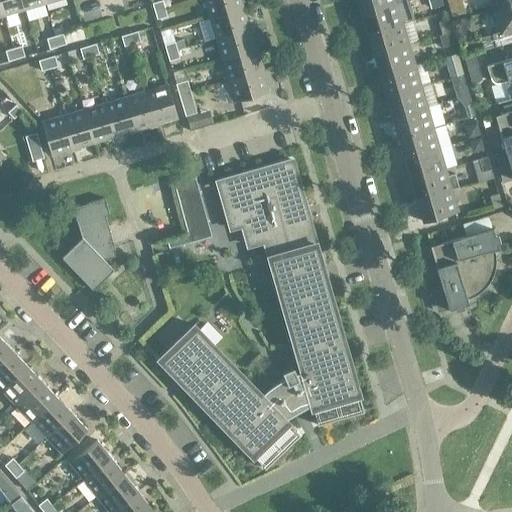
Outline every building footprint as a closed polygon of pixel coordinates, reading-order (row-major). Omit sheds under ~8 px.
[(0,0),(0,4),(3,16),(24,10),(21,0),(0,0)] [(21,0),(24,10),(45,4),(43,0),(21,0)] [(152,3),(154,12),(165,9),(162,0),(152,3)] [(204,0),(209,18),(243,8),(240,0),(204,0)] [(357,0),(361,13),(405,0),(357,0)] [(407,0),(405,0),(361,13),(368,34),(402,24),(414,20),(407,0)] [(461,0),(446,0),(451,16),(465,12),(461,0)] [(511,0),(491,0),(494,10),(511,4),(511,0)] [(501,32),(493,34),(496,47),(511,42),(511,4),(494,10),(501,32)] [(249,28),(243,8),(209,18),(216,39),(251,28),(249,28)] [(165,9),(154,12),(157,20),(167,17),(165,9)] [(438,22),(442,34),(450,32),(447,19),(438,22)] [(402,24),(368,34),(374,54),(408,44),(402,24)] [(251,29),(251,28),(216,39),(222,60),(255,50),(250,30),(251,29)] [(137,32),(129,34),(132,45),(141,42),(137,32)] [(443,47),(454,44),(450,32),(442,34),(439,35),(443,47)] [(63,34),(54,36),(58,47),(66,44),(63,34)] [(129,34),(121,36),(124,47),(132,45),(129,34)] [(493,34),(482,37),(486,50),(496,47),(493,34)] [(46,39),(49,49),(58,47),(54,36),(46,39)] [(164,45),(166,53),(177,50),(175,42),(164,45)] [(96,44),(88,46),(91,57),(99,54),(96,44)] [(408,44),(374,54),(380,75),(414,65),(408,44)] [(21,46),(13,48),(16,59),(24,57),(21,46)] [(88,46),(79,49),(83,59),(91,57),(88,46)] [(16,59),(13,48),(5,51),(8,62),(16,59)] [(177,50),(166,53),(169,61),(179,58),(177,50)] [(261,70),(255,50),(222,60),(228,80),(263,70),(263,69),(261,70)] [(457,53),(444,56),(448,68),(450,78),(463,74),(460,64),(457,53)] [(482,80),(475,54),(464,57),(472,83),(482,80)] [(54,56),(46,58),(49,69),(58,67),(54,56)] [(46,58),(38,61),(41,71),(49,69),(46,58)] [(511,58),(486,66),(490,79),(492,81),(493,82),(494,83),(497,84),(499,84),(504,82),(509,98),(497,102),(497,103),(511,98),(511,58)] [(414,65),(380,75),(386,96),(420,86),(414,65)] [(263,70),(228,80),(234,102),(268,92),(262,71),(263,70)] [(463,74),(450,78),(453,88),(466,84),(463,74)] [(175,84),(178,92),(189,88),(187,80),(175,84)] [(167,85),(146,91),(156,127),(157,126),(156,125),(177,119),(167,85)] [(427,107),(420,86),(386,96),(392,117),(427,107)] [(197,113),(189,88),(178,92),(185,116),(197,113)] [(146,91),(125,97),(135,131),(155,125),(156,127),(146,91)] [(104,103),(115,139),(115,137),(135,131),(125,97),(104,103)] [(114,139),(115,139),(104,103),(84,109),(94,143),(114,137),(114,139)] [(464,106),(467,117),(475,115),(472,104),(464,106)] [(22,111),(16,105),(8,112),(14,119),(22,111)] [(398,138),(433,128),(427,107),(392,117),(398,138)] [(84,109),(63,115),(73,151),(74,151),(73,149),(94,143),(84,109)] [(511,111),(495,116),(502,120),(511,125),(511,111)] [(63,115),(41,122),(51,156),(72,149),(73,151),(63,115)] [(511,125),(502,120),(495,116),(511,174),(511,125)] [(467,139),(479,135),(476,123),(463,126),(467,139)] [(439,148),(433,128),(398,138),(404,159),(439,148)] [(44,158),(36,133),(25,137),(25,136),(32,161),(44,158)] [(480,138),(468,141),(472,153),(483,150),(480,138)] [(445,169),(439,148),(404,159),(410,179),(445,169)] [(479,159),(482,172),(491,169),(487,157),(479,159)] [(264,241),(269,257),(316,243),(292,160),(217,182),(231,228),(242,225),(248,246),(264,241)] [(447,176),(445,169),(410,179),(417,200),(451,190),(459,188),(455,174),(447,176)] [(190,242),(212,236),(198,187),(177,193),(190,242)] [(451,190),(417,200),(423,222),(457,212),(451,190)] [(489,196),(493,209),(502,206),(498,194),(489,196)] [(115,250),(108,226),(105,216),(109,215),(105,198),(73,208),(82,238),(62,258),(93,290),(113,270),(103,259),(114,249),(114,250),(115,250)] [(430,247),(491,280),(494,274),(495,270),(495,266),(496,262),(496,258),(495,254),(494,250),(499,248),(493,229),(495,229),(494,228),(430,247)] [(364,412),(326,278),(316,243),(269,257),(302,372),(296,374),(293,368),(282,372),(285,378),(277,383),(269,389),(261,395),(194,325),(159,359),(265,469),(300,435),(285,420),(311,404),(317,426),(364,412)] [(430,247),(436,265),(449,311),(450,311),(450,309),(469,304),(467,299),(471,298),(475,296),(478,294),(482,291),(485,288),(488,285),(491,280),(430,247)] [(152,272),(169,316),(197,306),(193,295),(208,289),(201,273),(188,278),(181,261),(152,272)] [(0,361),(13,349),(11,350),(0,337),(0,361)] [(13,349),(0,361),(0,389),(1,390),(27,366),(12,351),(13,349)] [(1,390),(16,406),(43,380),(42,380),(41,381),(27,366),(1,390)] [(43,381),(43,380),(16,406),(31,421),(56,397),(42,382),(43,381)] [(31,421),(46,437),(72,412),(72,411),(71,412),(56,397),(31,421)] [(72,412),(46,437),(61,453),(87,429),(72,413),(73,412),(72,412)] [(83,480),(112,457),(112,456),(110,457),(97,440),(69,462),(83,480)] [(112,457),(83,480),(97,497),(124,475),(111,458),(113,457),(112,457)] [(4,465),(9,472),(18,465),(12,458),(4,465)] [(23,471),(18,465),(9,472),(15,478),(23,471)] [(124,475),(97,497),(108,511),(112,511),(139,491),(139,490),(137,491),(124,475)] [(0,486),(13,503),(21,497),(9,483),(5,478),(0,482),(0,486)] [(139,491),(112,511),(148,511),(152,509),(138,492),(140,491),(139,491)] [(12,504),(18,511),(33,511),(29,507),(21,497),(13,503),(12,504)] [(38,505),(42,511),(52,505),(46,498),(38,505)]
